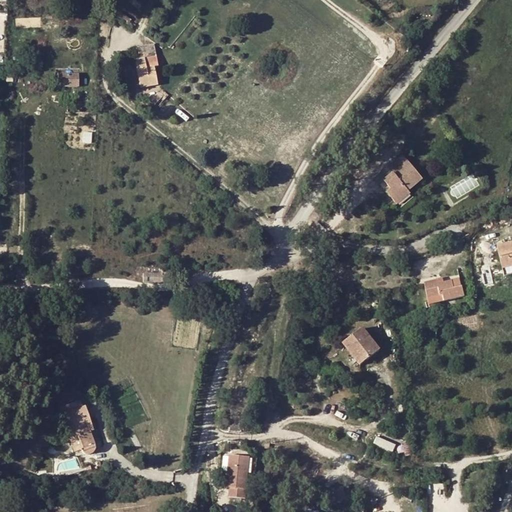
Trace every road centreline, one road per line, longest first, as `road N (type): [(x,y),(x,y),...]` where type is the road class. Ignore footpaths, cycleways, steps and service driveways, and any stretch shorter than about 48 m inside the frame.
road 1 (unclassified): [(472,0),(319,187),(271,263),(250,272)]
road 2 (unclassified): [(0,288),(179,286),(250,272)]
road 3 (unclassified): [(250,272),(208,414),(195,511)]
